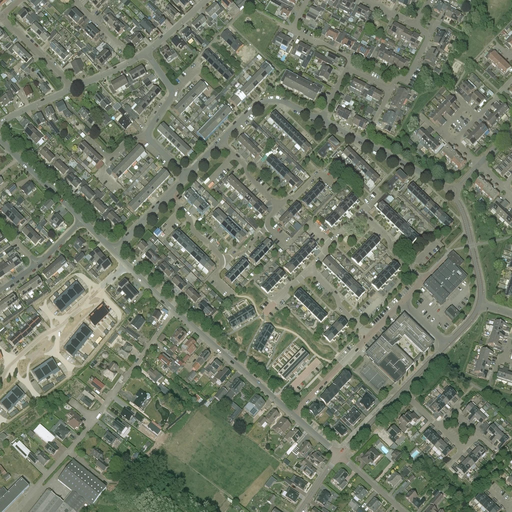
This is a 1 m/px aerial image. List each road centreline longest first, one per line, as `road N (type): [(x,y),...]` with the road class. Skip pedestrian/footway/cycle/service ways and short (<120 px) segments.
road 1 (residential): [(0,381),(127,265)]
road 2 (residential): [(15,511),(121,384)]
road 3 (residential): [(292,415),(174,310)]
road 4 (residential): [(454,189),(320,119)]
